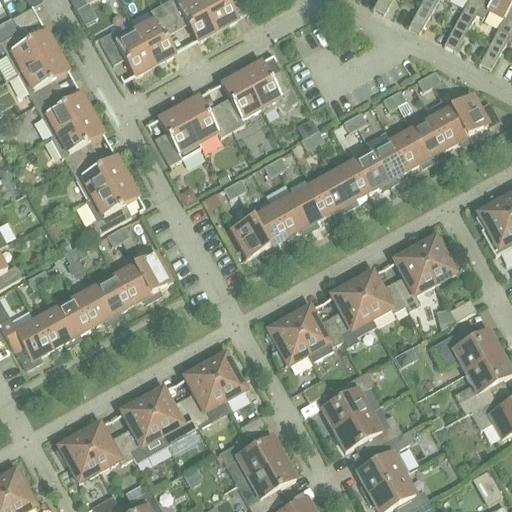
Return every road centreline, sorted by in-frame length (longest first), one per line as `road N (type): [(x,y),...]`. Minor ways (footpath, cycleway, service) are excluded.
road 1 (residential): [(31,444),(239,324)]
road 2 (residential): [(239,324),(447,210)]
road 3 (residential): [(239,324),(123,119)]
road 4 (residential): [(123,119),(323,4)]
road 5 (residential): [(343,511),(239,324)]
road 6 (residential): [(511,102),(323,4)]
road 7 (residential): [(123,119),(57,0)]
road 8 (residential): [(511,324),(447,210)]
